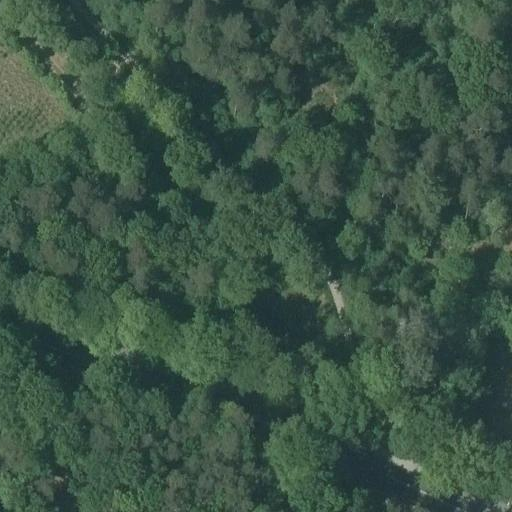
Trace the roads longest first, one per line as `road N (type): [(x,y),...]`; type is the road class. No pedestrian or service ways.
road 1 (track): [(361,402),(0,11)]
road 2 (primary): [(459,511),(247,417),(0,335)]
road 3 (track): [(118,511),(0,444)]
